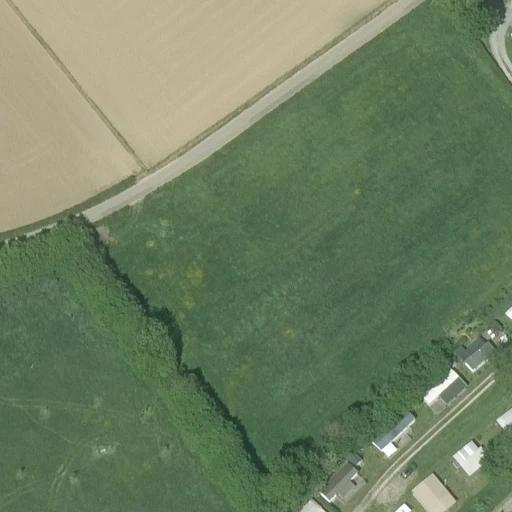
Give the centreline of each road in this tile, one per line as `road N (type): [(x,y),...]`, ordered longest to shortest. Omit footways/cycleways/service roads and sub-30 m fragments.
road 1 (unclassified): [(0,250),(163,178),(412,0)]
road 2 (track): [(511,361),(357,511)]
